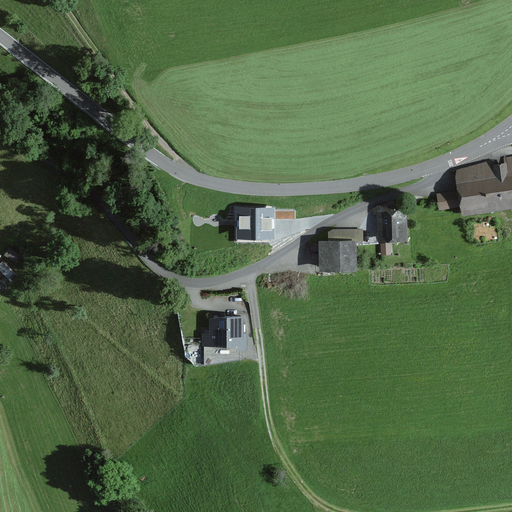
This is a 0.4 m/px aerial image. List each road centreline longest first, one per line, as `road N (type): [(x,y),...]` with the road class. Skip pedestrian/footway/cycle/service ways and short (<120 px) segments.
road 1 (unclassified): [(511,130),(390,178),(305,189),(226,185),(161,161),(0,35)]
road 2 (track): [(338,511),(299,483),(272,436),(248,271)]
road 3 (track): [(188,176),(59,0)]
